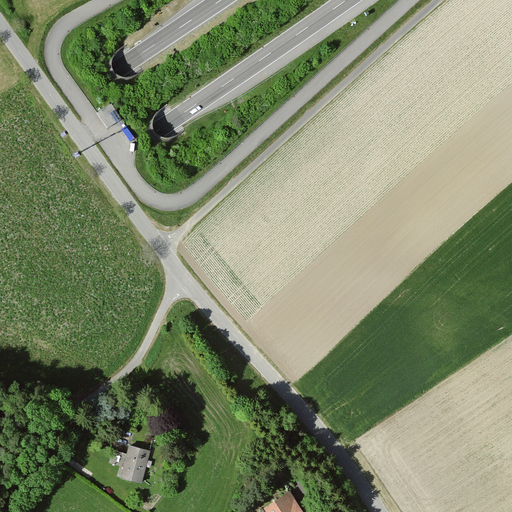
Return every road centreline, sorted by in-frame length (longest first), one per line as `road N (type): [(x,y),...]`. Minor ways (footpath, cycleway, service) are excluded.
road 1 (unclassified): [(380,511),(328,440),(185,279),(0,24)]
road 2 (motorway): [(0,234),(346,0)]
road 3 (track): [(161,248),(439,0)]
road 4 (motorway): [(220,0),(0,143)]
road 5 (track): [(77,409),(35,449),(0,503)]
